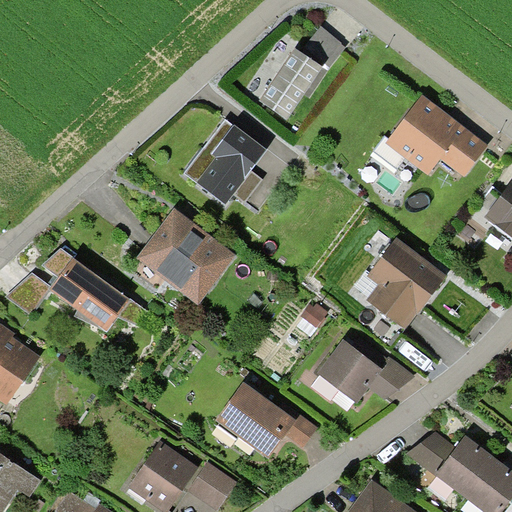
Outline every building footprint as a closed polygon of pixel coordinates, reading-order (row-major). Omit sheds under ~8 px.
[(302,49),(323,66),(340,45),(319,28),(302,49)] [(257,103),(285,121),(321,69),(292,50),(257,103)] [(439,157),(462,176),(481,151),(418,102),(388,141),(428,172),(439,157)] [(264,149),(234,126),(214,152),(218,155),(199,179),(225,199),(264,149)] [(511,236),(511,184),(487,218),(511,236)] [(229,258),(173,215),(140,259),(160,274),(164,269),(200,297),(229,258)] [(381,287),(369,302),(401,326),(414,309),(415,311),(439,279),(394,245),(370,276),(380,284),(381,287)] [(56,279),(48,291),(77,312),(74,317),(104,332),(127,302),(71,261),(75,256),(63,247),(41,267),(56,279)] [(0,341),(0,397),(3,400),(31,360),(5,342),(2,343),(0,341)] [(382,361),(358,343),(352,351),(342,344),(318,375),(319,375),(310,387),(329,401),(338,390),(354,402),(377,371),(375,369),(382,361)] [(265,452),(286,423),(242,391),(221,420),(240,434),(232,444),(248,456),(256,445),(265,452)] [(436,475),(464,497),(492,461),(463,440),(436,475)] [(144,497),(164,511),(193,471),(157,446),(132,483),(146,493),(144,497)] [(36,480),(0,456),(0,509),(15,486),(27,494),(36,480)] [(497,511),(511,493),(511,476),(492,461),(464,497),(480,509),(478,511),(497,511)] [(191,491),(214,507),(230,485),(206,468),(191,491)] [(405,511),(370,486),(351,511),(405,511)] [(59,511),(83,511),(86,510),(69,498),(59,511)]
